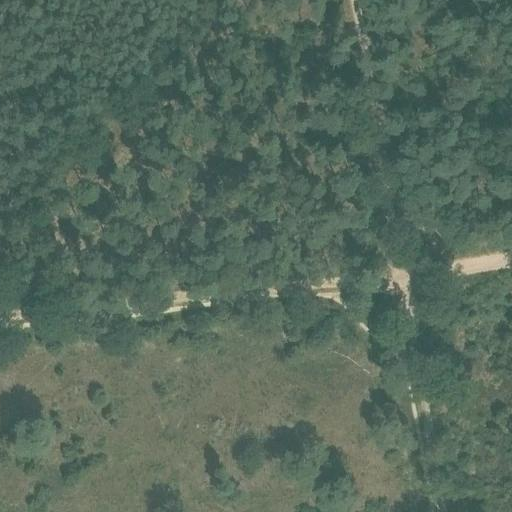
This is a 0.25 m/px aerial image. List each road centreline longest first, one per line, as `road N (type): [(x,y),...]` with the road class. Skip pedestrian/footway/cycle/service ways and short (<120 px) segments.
road 1 (track): [(0,314),(400,273)]
road 2 (track): [(354,0),(400,273)]
road 3 (track): [(400,273),(442,511)]
